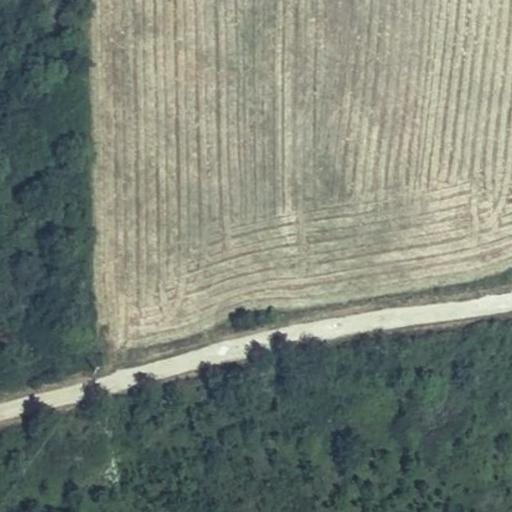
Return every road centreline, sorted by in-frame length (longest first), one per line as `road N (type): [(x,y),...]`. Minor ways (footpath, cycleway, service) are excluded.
road 1 (track): [(511,289),(310,320),(0,406)]
road 2 (track): [(0,484),(132,511)]
